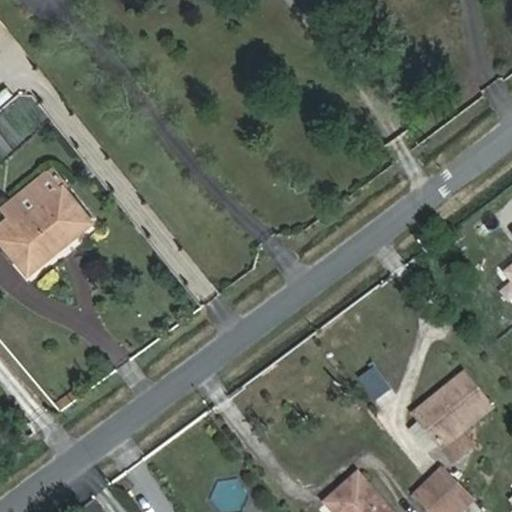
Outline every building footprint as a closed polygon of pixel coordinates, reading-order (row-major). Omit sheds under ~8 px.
[(0,229),(0,235),(30,272),(92,224),(60,183),(0,229)] [(488,413),(463,380),(412,419),(416,424),(435,448),(438,452),(460,435),(488,413)] [(435,448),(416,424),(406,432),(425,455),(435,448)] [(460,435),(438,452),(448,465),(470,448),(460,435)] [(435,511),(465,511),(423,464),(408,478),(435,511)] [(371,511),(339,475),(302,509),(303,511),(371,511)] [(435,511),(408,478),(392,495),(406,511),(435,511)]
